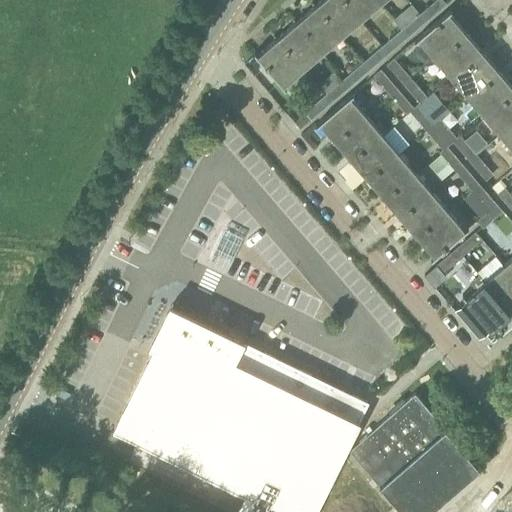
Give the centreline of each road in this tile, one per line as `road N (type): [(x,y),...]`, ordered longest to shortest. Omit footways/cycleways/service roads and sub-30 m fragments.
road 1 (residential): [(201,55),(511,413)]
road 2 (residential): [(0,423),(201,55)]
